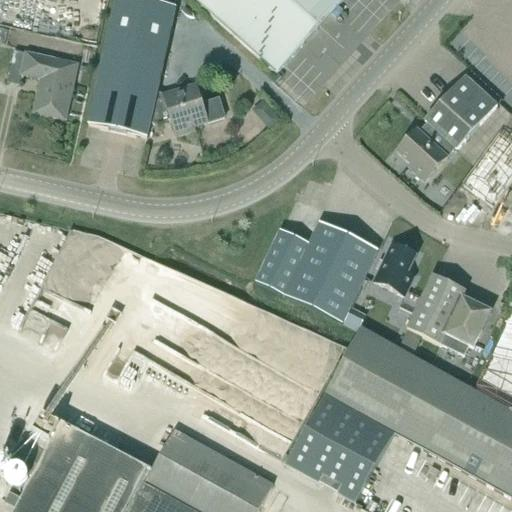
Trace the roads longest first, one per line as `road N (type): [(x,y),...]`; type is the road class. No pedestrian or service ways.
road 1 (tertiary): [(321,132),(250,192),(191,210),(132,208),(0,180)]
road 2 (residential): [(511,247),(420,220),(321,132)]
road 3 (tertiary): [(447,0),(321,132)]
